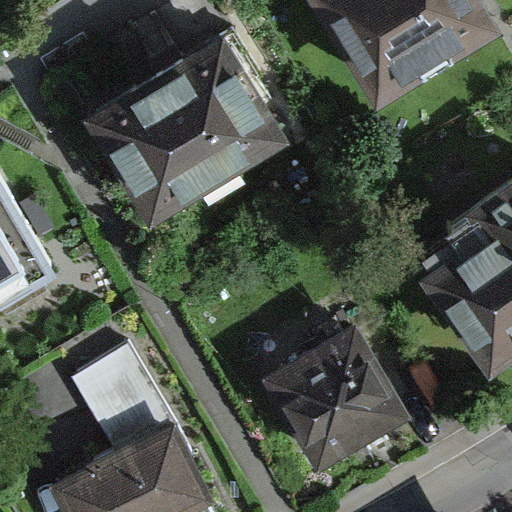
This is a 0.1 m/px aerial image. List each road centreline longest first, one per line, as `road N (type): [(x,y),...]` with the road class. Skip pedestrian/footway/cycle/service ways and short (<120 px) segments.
road 1 (residential): [(511,441),(396,511)]
road 2 (residential): [(0,63),(105,0)]
